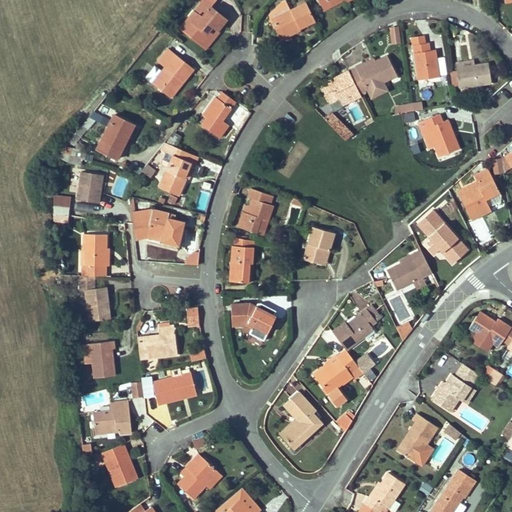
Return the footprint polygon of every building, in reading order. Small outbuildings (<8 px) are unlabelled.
[(194,11),(197,14),(184,30),(202,45),(210,36),(206,32),(212,25),(217,30),(226,19),(211,6),(215,0),(202,0),(194,11)] [(272,19),(276,27),(279,25),(285,37),(293,33),(291,29),(298,25),(300,28),(315,21),(306,2),(272,19)] [(180,27),(184,30),(197,14),(194,11),(180,27)] [(219,31),(217,30),(212,25),(206,32),(210,36),(202,45),(206,48),(219,31)] [(285,37),(279,25),(276,27),(282,39),(285,37)] [(298,25),(291,29),(293,33),(300,30),(300,28),(298,25)] [(399,41),(397,26),(390,29),(392,42),(399,41)] [(412,37),(413,45),(425,43),(424,36),(412,37)] [(429,42),(413,45),(418,80),(440,77),(440,74),(437,58),(435,49),(430,50),(429,42)] [(158,62),(166,68),(153,83),(167,95),(179,78),(183,82),(194,69),(176,54),(175,56),(168,50),(158,62)] [(360,93),(367,89),(383,82),(397,75),(387,55),(375,61),(363,67),(361,64),(361,63),(355,66),(356,68),(349,72),(360,93)] [(445,57),(437,58),(440,74),(447,74),(445,57)] [(361,64),(363,67),(375,61),(373,58),(361,64)] [(474,65),(463,67),(462,61),(455,62),(459,88),(491,82),(488,63),(474,65)] [(146,77),(153,83),(163,71),(155,65),(146,77)] [(349,72),(349,71),(333,79),(335,81),(322,88),(329,103),(339,98),(342,104),(361,95),(360,93),(349,72)] [(170,98),(183,82),(179,78),(167,95),(170,98)] [(322,88),(335,81),(333,79),(321,85),(322,88)] [(387,90),(383,82),(367,89),(371,98),(387,90)] [(225,122),(222,120),(231,108),(236,101),(222,92),(218,98),(216,97),(207,110),(210,112),(206,118),(201,125),(219,137),(229,124),(225,122)] [(401,106),(402,113),(406,112),(413,111),(412,104),(401,106)] [(234,110),(231,108),(222,120),(225,122),(234,110)] [(406,112),(407,121),(414,120),(420,119),(419,110),(413,111),(406,112)] [(104,125),(108,118),(93,111),(90,118),(104,125)] [(345,141),(353,134),(332,111),(324,118),(345,141)] [(439,113),(419,121),(424,134),(425,134),(430,132),(435,146),(439,156),(459,149),(448,119),(442,122),(439,113)] [(133,124),(115,115),(97,149),(116,159),(122,149),(126,140),(125,140),(127,135),(128,135),(133,124)] [(416,133),(414,120),(407,121),(409,135),(416,133)] [(137,126),(133,124),(128,135),(131,137),(137,126)] [(435,146),(430,132),(425,134),(430,148),(435,146)] [(130,142),(126,140),(122,149),(125,151),(130,142)] [(82,158),(84,151),(66,147),(62,152),(71,155),(82,158)] [(178,196),(186,177),(184,177),(190,162),(192,163),(196,155),(176,147),(159,188),(178,196)] [(71,155),(69,160),(81,165),(82,158),(71,155)] [(190,162),(184,177),(186,177),(188,179),(198,156),(196,155),(192,163),(190,162)] [(151,177),(155,169),(146,165),(142,173),(151,177)] [(491,175),(488,168),(474,175),(477,181),(465,187),(467,191),(459,195),(471,219),(490,209),(488,205),(485,198),(499,191),(494,181),(491,175)] [(99,203),(103,175),(81,171),(77,199),(99,203)] [(459,195),(467,191),(465,187),(457,191),(459,195)] [(250,206),(248,212),(244,211),(239,226),(256,232),(261,218),(268,220),(273,205),(269,204),(272,195),(251,188),(248,197),(253,198),(250,206)] [(206,211),(210,193),(200,190),(196,209),(206,211)] [(499,191),(485,198),(488,205),(501,199),(501,195),(499,191)] [(67,215),(71,198),(53,196),(55,213),(67,215)] [(291,202),(306,207),(308,203),(293,197),(291,202)] [(448,205),(451,211),(458,208),(455,202),(448,205)] [(175,219),(168,218),(169,213),(153,209),(135,211),(132,212),(133,223),(135,235),(148,233),(163,236),(162,241),(178,244),(184,221),(175,219)] [(433,210),(417,223),(433,241),(427,247),(433,253),(439,248),(448,257),(463,244),(433,210)] [(263,234),(268,220),(261,218),(256,232),(263,234)] [(335,232),(313,226),(303,259),(322,264),(324,255),(323,254),(325,250),(329,251),(335,232)] [(106,276),(106,266),(107,248),(107,234),(84,233),(84,246),(86,246),(86,265),(83,265),(83,275),(95,276),(106,276)] [(135,240),(147,238),(162,241),(163,236),(148,233),(135,235),(135,240)] [(249,263),(251,263),(253,240),(248,239),(237,237),(236,237),(235,245),(233,245),(230,280),(247,282),(249,263)] [(468,249),(463,244),(448,257),(452,262),(468,249)] [(294,247),(284,246),(283,253),(293,254),(294,247)] [(414,257),(401,263),(387,270),(397,289),(432,272),(421,249),(412,254),(414,257)] [(198,264),(199,252),(193,251),(185,258),(185,264),(198,264)] [(400,260),(401,263),(414,257),(412,254),(400,260)] [(81,280),(81,284),(95,285),(95,276),(83,275),(62,275),(63,279),(63,280),(81,280)] [(89,321),(107,318),(105,304),(109,304),(107,287),(95,288),(85,290),(89,321)] [(361,310),(368,305),(357,290),(350,294),(361,310)] [(250,302),(231,303),(232,322),(243,322),(244,320),(254,325),(267,332),(276,316),(250,302)] [(366,308),(371,314),(374,310),(371,305),(366,308)] [(381,318),(374,310),(371,314),(366,308),(360,312),(361,313),(363,316),(349,327),(347,324),(345,321),(332,331),(346,349),(373,329),(370,325),(381,318)] [(469,327),(476,332),(493,343),(498,346),(511,327),(498,318),(496,321),(494,324),(484,317),(486,315),(480,310),(469,327)] [(349,327),(363,316),(361,313),(347,324),(349,327)] [(484,317),(494,324),(496,321),(486,315),(484,317)] [(411,326),(409,321),(400,326),(403,330),(399,332),(401,337),(411,326)] [(159,334),(171,333),(170,326),(170,322),(158,323),(159,334)] [(171,333),(159,334),(137,337),(140,355),(157,353),(158,356),(177,354),(174,325),(170,326),(171,333)] [(472,339),(488,350),(493,343),(476,332),(472,339)] [(366,347),(375,360),(393,348),(384,335),(366,347)] [(90,343),(94,377),(115,375),(112,348),(115,348),(114,340),(90,343)] [(191,361),(206,358),(204,348),(189,351),(191,361)] [(339,359),(315,377),(335,405),(344,398),(337,387),(353,376),(350,372),(358,366),(355,361),(346,349),(337,356),(339,359)] [(375,365),(367,353),(355,361),(364,373),(375,365)] [(313,373),(315,377),(339,359),(337,356),(313,373)] [(459,398),(461,400),(470,386),(479,374),(463,363),(455,376),(452,374),(445,384),(443,388),(440,386),(432,399),(450,411),(459,398)] [(502,374),(493,367),(486,378),(495,385),(502,374)] [(172,377),(153,382),(159,403),(182,397),(181,391),(194,388),(190,373),(187,374),(181,375),(180,368),(170,370),(172,377)] [(132,382),(132,387),(133,397),(144,396),(144,389),(143,383),(143,381),(132,382)] [(475,390),(470,386),(461,400),(466,403),(475,390)] [(194,388),(181,391),(182,397),(195,394),(194,388)] [(291,398),(293,401),(300,394),(299,392),(291,398)] [(285,404),(297,418),(301,422),(284,436),(294,448),(317,426),(308,416),(312,412),(315,409),(300,394),(293,401),(291,398),(285,404)] [(95,429),(119,427),(120,432),(120,433),(131,432),(129,401),(110,402),(111,410),(93,412),(95,429)] [(349,411),(346,414),(352,420),(354,417),(349,411)] [(312,412),(308,416),(317,426),(322,422),(312,412)] [(408,433),(410,434),(399,451),(414,461),(426,445),(438,427),(417,413),(412,420),(415,422),(408,433)] [(346,414),(337,423),(345,432),(352,420),(346,414)] [(297,418),(281,433),(284,436),(301,422),(297,418)] [(510,438),(511,435),(511,434),(511,421),(511,422),(503,434),(510,438)] [(448,425),(443,432),(456,439),(460,432),(448,425)] [(397,449),(399,451),(410,434),(408,433),(397,449)] [(207,443),(204,438),(193,442),(196,448),(207,443)] [(471,441),(467,438),(463,444),(467,447),(471,441)] [(126,459),(129,458),(123,443),(103,451),(117,486),(134,479),(126,459)] [(184,476),(178,483),(193,498),(206,484),(218,471),(199,453),(187,467),(190,470),(184,476)] [(137,478),(129,458),(126,459),(134,479),(137,478)] [(184,476),(190,470),(187,467),(181,473),(184,476)] [(458,469),(452,478),(468,489),(474,480),(458,469)] [(222,475),(218,471),(206,484),(209,488),(222,475)] [(388,472),(381,483),(372,497),(369,496),(364,503),(376,511),(380,511),(384,506),(388,508),(405,483),(388,472)] [(452,511),(464,496),(465,497),(470,490),(468,489),(452,478),(429,511),(452,511)] [(369,496),(372,497),(381,483),(378,481),(369,496)] [(423,484),(420,488),(425,492),(429,488),(423,484)] [(241,498),(224,511),(258,511),(257,511),(256,511),(251,511),(251,510),(241,498)] [(145,511),(145,510),(140,503),(127,511),(145,511)] [(376,511),(364,503),(358,511),(376,511)]
